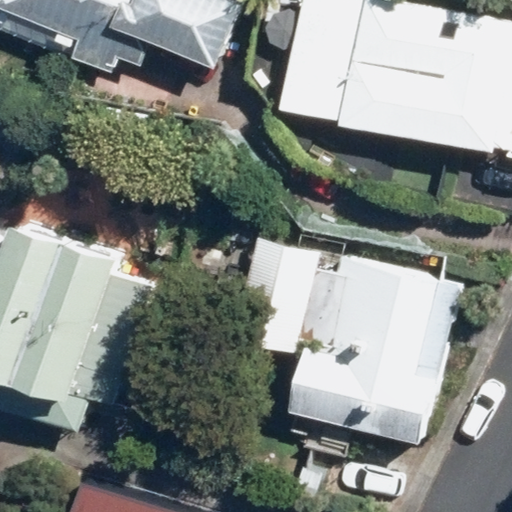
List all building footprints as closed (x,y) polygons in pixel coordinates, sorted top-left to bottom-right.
[(5,0),(10,22),(119,66),(125,49),(150,60),(161,36),(228,63),(254,0),(5,0)] [(511,14),(435,0),(334,0),(314,111),(511,146),(511,14)] [(11,250),(0,245),(0,399),(86,429),(98,393),(122,401),(161,279),(121,269),(126,250),(19,217),(11,250)] [(313,338),(295,406),(430,438),(466,280),(345,252),(341,266),(325,262),(328,247),(266,233),(240,334),(304,347),(306,336),(313,338)] [(219,511),(91,461),(70,511),(219,511)]
